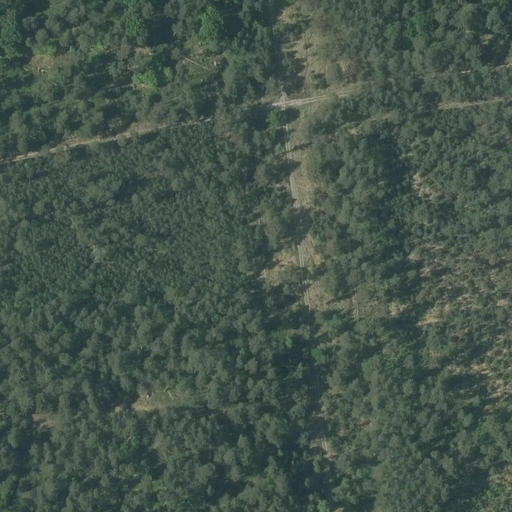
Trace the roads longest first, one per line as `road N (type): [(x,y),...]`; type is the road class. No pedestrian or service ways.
road 1 (track): [(272,101),(321,511)]
road 2 (track): [(0,157),(272,101)]
road 3 (track): [(272,101),(511,64)]
